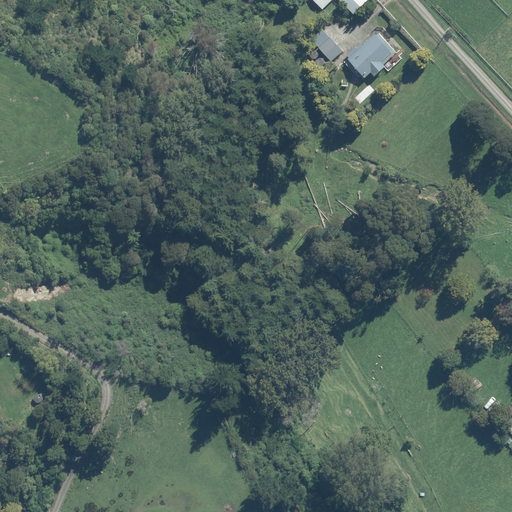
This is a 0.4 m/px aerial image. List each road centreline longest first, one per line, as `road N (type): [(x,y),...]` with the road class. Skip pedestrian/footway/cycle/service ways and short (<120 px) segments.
road 1 (unknown): [(62,511),(108,395),(103,375),(0,318)]
road 2 (residential): [(411,0),(511,108)]
